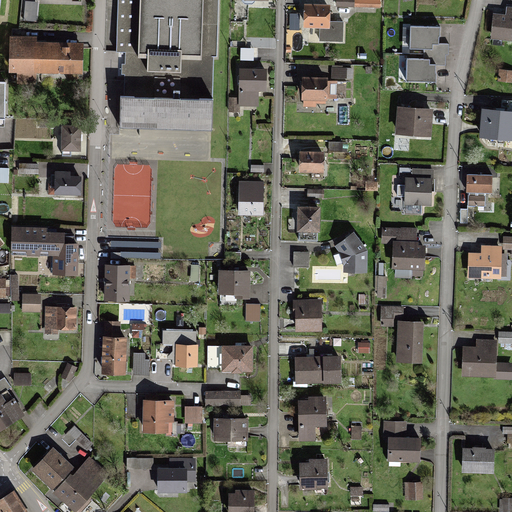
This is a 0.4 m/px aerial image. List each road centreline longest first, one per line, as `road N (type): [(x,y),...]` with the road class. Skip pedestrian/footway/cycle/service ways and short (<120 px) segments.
road 1 (residential): [(475,0),(454,97),(438,511)]
road 2 (residential): [(279,0),(270,511)]
road 3 (residential): [(75,386),(85,367),(97,0)]
road 4 (residential): [(75,386),(201,388)]
